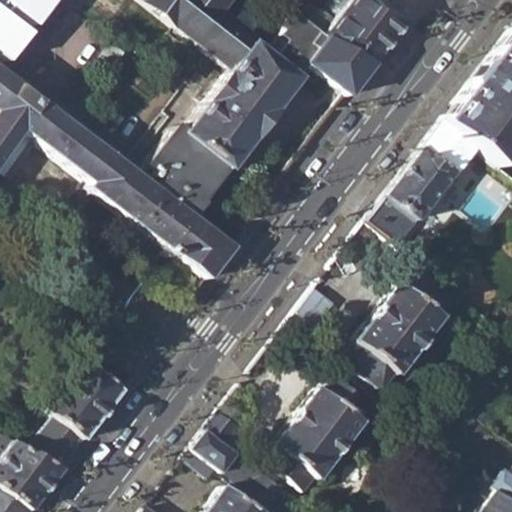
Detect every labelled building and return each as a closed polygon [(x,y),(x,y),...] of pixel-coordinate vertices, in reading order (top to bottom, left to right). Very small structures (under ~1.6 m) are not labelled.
[(0,0),(0,62),(9,69),(60,0),(0,0)] [(76,189),(139,237),(126,254),(146,269),(156,256),(160,260),(163,254),(198,281),(222,250),(184,219),(194,205),(192,204),(266,112),(265,111),(300,65),(339,97),(397,21),(368,0),(343,0),(331,16),(328,19),(314,9),(300,26),(289,18),(259,56),(247,46),(254,38),(251,35),(249,37),(216,10),(223,0),(137,0),(224,69),(220,74),(213,69),(191,97),(198,103),(177,132),(169,127),(141,166),(9,69),(0,62),(0,147),(11,133),(28,146),(80,185),(76,189)] [(323,10),(331,16),(343,0),(327,0),(324,4),(323,10)] [(461,148),(488,169),(511,137),(511,30),(506,26),(431,123),(461,148)] [(387,246),(461,148),(431,123),(354,221),(387,246)] [(0,180),(3,183),(28,146),(11,133),(0,147),(0,180)] [(421,265),(434,276),(442,268),(429,257),(421,265)] [(332,361),(372,392),(386,373),(388,375),(433,317),(431,315),(444,299),(404,268),(391,285),(389,283),(344,342),(346,343),(332,361)] [(98,357),(124,378),(144,352),(115,335),(98,357)] [(45,419),(18,454),(51,473),(113,393),(73,362),(35,411),(45,419)] [(444,399),(456,409),(480,377),(468,368),(444,399)] [(256,462),(295,492),(306,477),(309,479),(353,421),(351,419),(362,405),(322,375),(311,390),(308,387),(264,445),(267,448),(256,462)] [(195,431),(215,445),(228,428),(208,413),(195,431)] [(199,463),(211,472),(225,453),(215,445),(195,431),(175,457),(193,471),(199,463)] [(0,495),(22,511),(51,473),(18,454),(2,445),(0,443),(0,495)] [(211,472),(236,490),(250,471),(225,453),(211,472)] [(511,457),(500,474),(511,482),(511,480),(511,457)] [(499,497),(511,507),(511,480),(511,482),(500,474),(495,470),(483,485),(488,489),(499,497)] [(258,511),(275,490),(250,471),(236,490),(230,498),(214,486),(194,511),(258,511)] [(511,511),(511,507),(499,497),(488,489),(483,485),(472,477),(460,493),(476,505),(470,511),(511,511)] [(0,511),(21,511),(22,511),(0,495),(0,511)]
